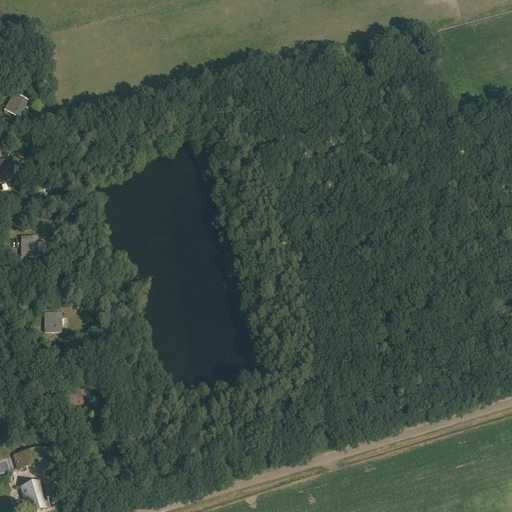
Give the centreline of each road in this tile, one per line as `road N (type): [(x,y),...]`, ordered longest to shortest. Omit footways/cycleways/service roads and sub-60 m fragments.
road 1 (unclassified): [(150,511),(511,403)]
road 2 (track): [(0,267),(76,511)]
